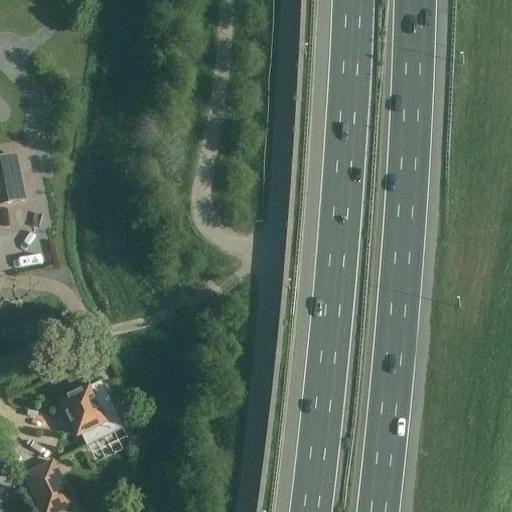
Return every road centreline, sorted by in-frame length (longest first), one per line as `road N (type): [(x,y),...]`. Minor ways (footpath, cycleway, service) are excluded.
road 1 (motorway): [(374,511),(404,181),(411,0)]
road 2 (motorway): [(355,0),(316,511)]
road 3 (unclassified): [(273,250),(222,242),(196,209),(226,0)]
road 4 (unclassified): [(244,511),(273,250)]
road 5 (unclassified): [(273,250),(284,0)]
